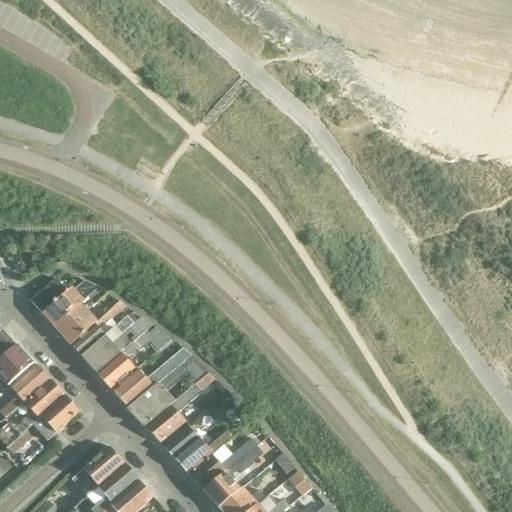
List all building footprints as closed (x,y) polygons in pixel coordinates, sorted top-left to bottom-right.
[(56,328),(99,289),(86,282),(76,291),(73,289),(69,292),(67,290),(66,291),(57,280),(32,302),(56,328)] [(99,289),(56,328),(73,347),(99,323),(86,309),(90,305),(93,308),(108,294),(100,289),(99,289)] [(99,323),(73,347),(83,359),(118,327),(112,321),(127,308),(121,303),(99,323)] [(118,327),(83,359),(98,375),(148,332),(153,327),(142,319),(137,323),(131,316),(118,327)] [(148,332),(98,375),(113,392),(136,371),(127,360),(137,351),(139,353),(150,344),(159,352),(172,341),(156,329),(151,334),(148,332)] [(2,331),(0,332),(0,362),(18,346),(17,346),(16,341),(11,336),(5,334),(3,331),(2,331)] [(0,362),(0,375),(8,385),(33,364),(32,360),(28,354),(24,353),(18,346),(0,362)] [(136,371),(113,392),(129,410),(192,358),(184,350),(149,381),(138,370),(136,371)] [(192,358),(129,410),(146,428),(175,403),(167,393),(189,375),(197,385),(209,375),(192,358)] [(5,418),(25,402),(50,381),(37,366),(12,389),(18,396),(0,411),(5,418)] [(197,385),(146,428),(161,445),(185,424),(178,413),(216,381),(209,375),(197,385)] [(175,403),(197,385),(189,375),(167,393),(175,403)] [(50,381),(25,402),(33,412),(23,422),(29,428),(32,426),(42,417),(65,397),(50,381)] [(42,417),(32,426),(46,443),(56,434),(79,414),(65,397),(42,417)] [(189,475),(212,456),(226,444),(234,437),(228,430),(207,449),(193,433),(197,430),(194,426),(166,450),(189,475)] [(221,467),(212,456),(189,475),(204,492),(203,492),(203,493),(247,457),(255,449),(257,447),(252,442),(239,452),(221,467)] [(110,447),(71,481),(87,498),(99,488),(126,465),(110,447)] [(247,457),(203,493),(218,510),(242,491),(234,481),(236,479),(233,476),(239,472),(242,475),(254,465),(253,465),(262,457),(255,449),(247,457)] [(287,477),(296,469),(284,455),(276,462),(287,477)] [(99,488),(87,498),(73,510),(74,511),(105,511),(140,482),(126,465),(99,488)] [(311,490),(298,474),(288,482),(301,498),(311,490)] [(140,482),(105,511),(138,511),(154,498),(140,482)] [(220,511),(249,511),(266,498),(260,492),(252,499),(243,489),(242,491),(218,510),(220,511)] [(249,511),(283,511),(288,508),(282,502),(278,505),(270,496),(266,498),(249,511)] [(57,511),(48,503),(39,511),(57,511)]
